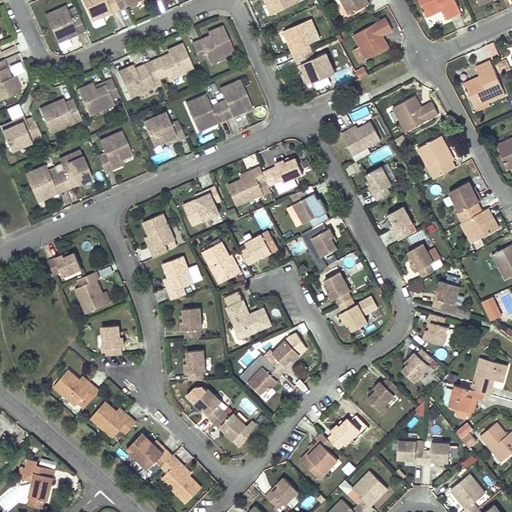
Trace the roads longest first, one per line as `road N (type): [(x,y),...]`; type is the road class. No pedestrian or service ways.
road 1 (residential): [(304,120),(402,303),(394,337),(342,367)]
road 2 (residential): [(102,208),(289,126)]
road 3 (residential): [(154,382),(147,317),(102,208)]
road 4 (residential): [(511,195),(499,188),(428,57)]
road 5 (residential): [(68,64),(216,0)]
road 6 (residential): [(342,367),(304,401),(238,486)]
road 7 (residential): [(289,126),(230,0)]
road 8 (residential): [(105,483),(0,394)]
road 9 (residential): [(238,486),(162,410),(154,382)]
road 10 (residential): [(342,367),(295,287),(254,285)]
